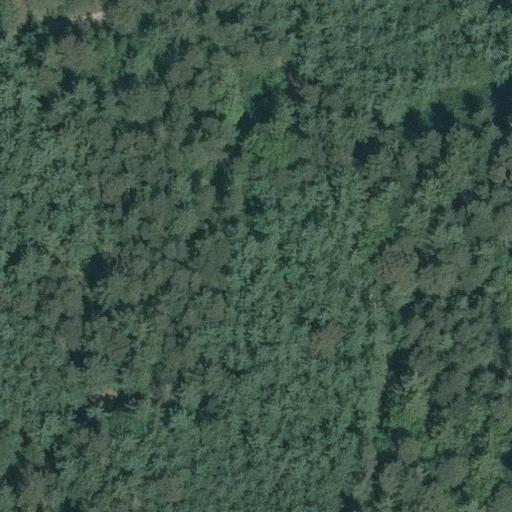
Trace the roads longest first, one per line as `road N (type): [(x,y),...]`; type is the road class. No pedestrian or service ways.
road 1 (track): [(291,0),(317,34),(349,135),(356,193),(357,390),(324,487),(303,511)]
road 2 (track): [(0,63),(172,0)]
